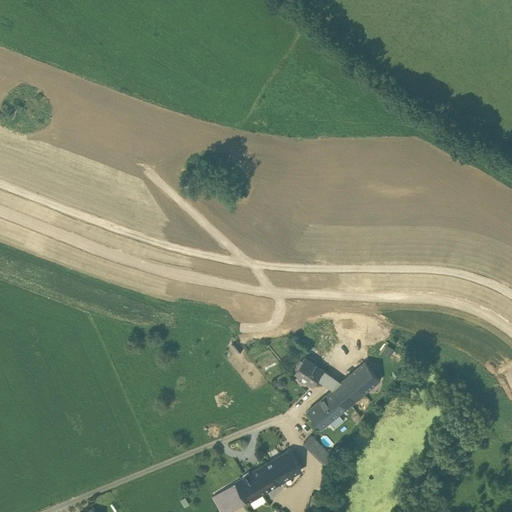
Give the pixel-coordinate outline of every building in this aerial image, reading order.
[(367,317),(345,318),(307,333),(314,350),(344,338),(344,333),(369,332),(373,331),(372,322),(367,322),(367,317)] [(323,369),(305,357),(294,373),(302,378),(301,378),(302,378),(303,377),(313,384),(319,375),(323,369)] [(336,386),(333,389),(347,405),(379,378),(365,361),(342,380),(336,386)] [(342,380),(323,369),(319,375),(336,386),(342,380)] [(333,389),(307,410),(322,427),(347,405),(333,389)] [(333,455),(311,433),(303,441),(325,463),(333,455)] [(289,450),(237,481),(248,500),(300,469),(289,450)] [(237,481),(213,496),(222,511),(228,511),(248,500),(237,481)] [(318,511),(322,495),(312,492),(307,511),(318,511)] [(252,500),(255,506),(267,499),(264,493),(252,500)]
